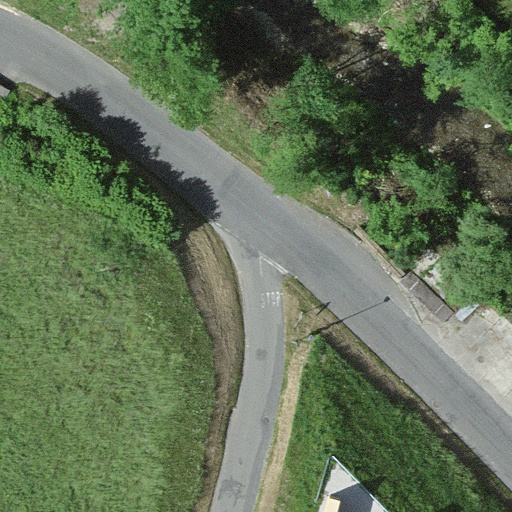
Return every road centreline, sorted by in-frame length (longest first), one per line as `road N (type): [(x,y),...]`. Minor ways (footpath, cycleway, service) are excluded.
road 1 (unclassified): [(511,451),(362,295),(258,217)]
road 2 (unclassified): [(258,217),(148,124),(0,32)]
road 3 (unclassified): [(233,511),(257,411),(258,217)]
